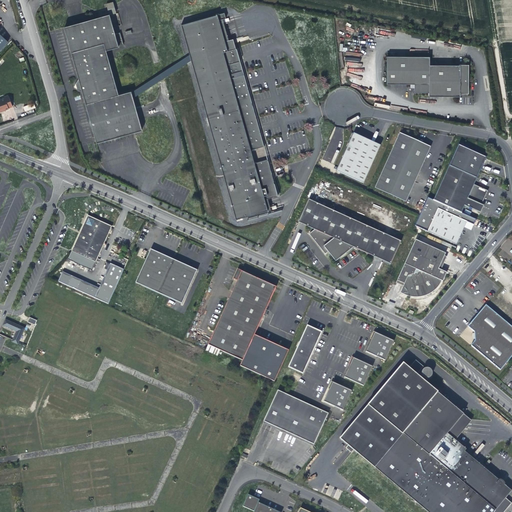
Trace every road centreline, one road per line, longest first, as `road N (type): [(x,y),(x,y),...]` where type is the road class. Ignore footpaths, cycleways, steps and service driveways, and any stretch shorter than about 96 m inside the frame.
road 1 (tertiary): [(418,330),(56,171)]
road 2 (unclassified): [(342,106),(493,137),(511,172)]
road 3 (unclassified): [(21,0),(53,111),(56,171)]
road 4 (track): [(508,154),(488,0)]
road 5 (residential): [(218,511),(231,481),(244,474),(262,474),(340,511)]
road 6 (unclassified): [(418,330),(511,223)]
road 7 (tertiary): [(511,406),(418,330)]
